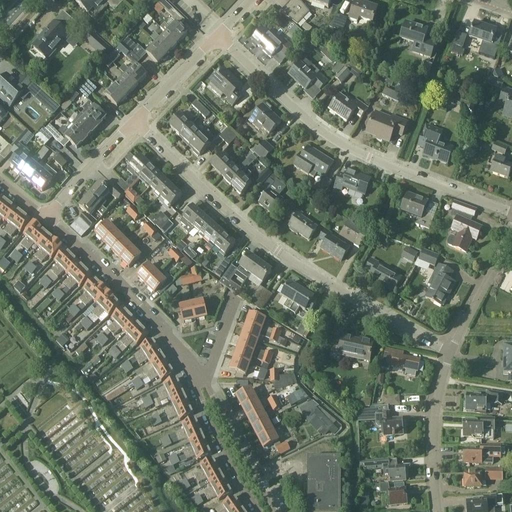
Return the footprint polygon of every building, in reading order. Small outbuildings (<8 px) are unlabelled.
[(122,4),(117,0),(78,0),(75,3),(88,15),(93,9),(96,12),(104,3),(114,12),(122,4)] [(166,35),(178,46),(187,36),(179,27),(184,21),(163,0),(159,4),(174,18),(172,20),(176,24),(171,30),(165,24),(160,29),(166,35)] [(279,11),(295,23),(303,13),(290,0),(279,11)] [(328,9),(331,0),(302,0),(302,1),(328,9)] [(372,25),(378,10),(356,2),(351,18),(372,25)] [(46,60),(63,41),(78,25),(64,12),(32,48),(46,60)] [(148,24),(152,21),(148,16),(144,20),(148,24)] [(342,32),(347,19),(337,16),(331,28),(342,32)] [(305,24),(301,28),(308,32),(311,28),(305,24)] [(430,59),(436,43),(425,40),(428,32),(406,24),(400,41),(415,45),(413,53),(430,59)] [(494,60),(500,43),(493,41),(497,32),(474,24),(469,39),(486,45),(482,56),(494,60)] [(298,29),(292,36),(299,43),(306,36),(298,29)] [(280,46),(263,30),(252,41),(253,42),(252,44),(256,48),(257,46),(271,59),(279,51),(284,56),(292,48),(285,41),(280,46)] [(312,30),(309,34),(316,39),(319,34),(312,30)] [(103,56),(110,49),(91,32),(85,40),(103,56)] [(457,33),(453,46),(463,49),(467,37),(457,33)] [(168,56),(178,46),(166,35),(161,40),(157,45),(168,56)] [(113,39),(109,44),(113,48),(118,42),(113,39)] [(123,44),(140,61),(146,54),(138,46),(136,48),(128,39),(123,44)] [(135,65),(140,61),(123,44),(120,47),(129,56),(127,57),(135,65)] [(158,66),(168,56),(157,45),(147,55),(158,66)] [(453,47),(451,53),(460,57),(463,50),(453,47)] [(326,49),(321,54),(333,65),(338,60),(326,49)] [(305,58),(312,64),(316,59),(308,53),(305,58)] [(314,100),(321,93),(319,91),(328,82),(303,58),(295,66),(297,68),(289,76),(314,100)] [(109,69),(112,65),(108,60),(104,64),(109,69)] [(338,74),(346,65),(343,62),(334,70),(338,74)] [(125,77),(136,88),(147,78),(136,67),(130,72),(124,66),(119,71),(125,77)] [(340,84),(350,74),(345,69),(335,79),(340,84)] [(232,108),(242,97),(237,92),(242,87),(224,70),(211,83),(228,99),(226,102),(232,108)] [(41,90),(23,75),(17,82),(8,74),(0,83),(0,91),(1,92),(0,93),(0,98),(11,108),(20,96),(23,98),(26,94),(33,100),(41,90)] [(127,98),(136,88),(125,77),(120,83),(115,87),(127,98)] [(502,89),(504,84),(491,79),(489,84),(502,89)] [(82,86),(92,95),(96,90),(87,81),(82,86)] [(418,95),(422,84),(416,82),(411,92),(418,95)] [(88,99),(92,95),(82,86),(79,90),(88,99)] [(117,108),(127,98),(115,87),(105,97),(117,108)] [(386,90),(384,95),(394,99),(393,102),(397,103),(398,101),(401,102),(402,97),(386,90)] [(511,121),(511,93),(504,91),(500,103),(508,105),(503,118),(511,121)] [(453,95),(449,104),(456,107),(459,98),(453,95)] [(352,106),(340,97),(329,112),(346,124),(354,113),(361,118),(367,109),(356,100),(352,106)] [(200,115),(205,110),(196,102),(191,106),(200,115)] [(469,102),(466,111),(472,113),(475,104),(469,102)] [(85,119),(97,131),(102,125),(101,125),(106,120),(89,103),(83,110),(89,115),(85,119)] [(269,136),(281,124),(263,107),(251,119),(269,136)] [(205,110),(200,115),(205,120),(210,115),(205,110)] [(392,120),(376,113),(367,134),(389,143),(394,132),(402,136),(407,123),(393,117),(392,120)] [(179,137),(190,126),(179,117),(169,127),(179,137)] [(92,136),(97,131),(85,119),(75,129),(86,140),(91,135),(92,136)] [(46,130),(45,131),(52,138),(53,137),(57,141),(61,137),(50,125),(46,130)] [(184,143),(184,142),(189,147),(200,136),(190,126),(179,137),(184,142),(184,143)] [(447,166),(453,149),(438,144),(442,132),(426,126),(419,145),(426,148),(423,157),(447,166)] [(66,138),(64,140),(61,137),(57,141),(65,148),(69,143),(76,150),(81,145),(82,146),(87,141),(86,140),(75,129),(70,134),(63,127),(59,131),(66,138)] [(48,143),(52,138),(45,131),(46,130),(43,128),(39,133),(48,143)] [(225,141),(232,133),(228,129),(220,137),(225,141)] [(21,175),(31,163),(26,159),(30,155),(23,149),(33,137),(29,133),(13,150),(4,160),(15,170),(14,170),(20,175),(21,175)] [(35,137),(44,147),(48,143),(39,133),(35,137)] [(232,133),(225,141),(228,145),(236,137),(232,133)] [(200,136),(189,147),(195,152),(194,153),(199,157),(200,157),(210,146),(200,136)] [(273,150),(266,143),(255,154),(263,161),(273,150)] [(505,156),(508,149),(495,144),(492,150),(505,156)] [(0,156),(4,160),(13,150),(9,146),(0,155),(0,156)] [(333,164),(308,148),(299,161),(297,160),(292,167),(307,177),(308,176),(313,180),(316,175),(323,179),(333,164)] [(252,164),(256,160),(252,155),(247,159),(252,164)] [(62,169),(66,165),(57,156),(53,160),(62,169)] [(220,177),(231,166),(221,156),(210,167),(220,177)] [(31,184),(41,172),(34,166),(39,161),(35,158),(31,163),(21,175),(26,179),(25,180),(31,184)] [(126,184),(130,189),(151,168),(141,158),(130,169),(135,174),(126,184)] [(508,181),(511,169),(511,168),(506,166),(507,164),(492,158),(490,165),(494,167),(491,175),(508,181)] [(231,187),(241,176),(231,166),(220,177),(231,187)] [(150,189),(161,178),(156,173),(157,173),(157,172),(154,168),(153,168),(152,169),(151,168),(140,179),(146,184),(150,189)] [(262,183),(271,174),(267,170),(258,179),(262,183)] [(41,172),(31,184),(36,189),(37,188),(42,193),(52,181),(41,172)] [(369,180),(349,172),(347,177),(338,174),(333,188),(341,191),(342,188),(363,196),(369,180)] [(241,176),(231,187),(241,197),(252,186),(241,176)] [(160,198),(171,188),(161,178),(150,189),(160,198)] [(272,216),(283,202),(269,191),(275,184),(269,179),(258,194),(263,198),(258,205),(272,216)] [(126,193),(130,189),(126,184),(121,180),(117,184),(126,193)] [(89,197),(99,206),(109,195),(117,202),(124,196),(111,185),(106,191),(99,186),(89,197)] [(171,188),(160,198),(171,209),(181,198),(171,188)] [(320,204),(326,193),(322,190),(316,201),(320,204)] [(136,203),(140,199),(136,194),(131,199),(136,203)] [(429,230),(434,216),(424,213),(428,203),(407,195),(400,213),(417,219),(415,225),(429,230)] [(328,196),(324,205),(330,207),(334,198),(328,196)] [(89,217),(99,206),(89,197),(79,208),(89,217)] [(0,213),(8,204),(1,198),(0,199),(0,213)] [(474,217),(476,210),(454,202),(452,208),(474,217)] [(6,222),(16,210),(8,204),(0,213),(0,221),(2,219),(6,222)] [(131,217),(136,211),(132,207),(127,213),(131,217)] [(308,242),(317,229),(300,218),(303,213),(294,207),(288,216),(294,220),(289,228),(290,229),(289,231),(297,236),(298,235),(308,242)] [(204,218),(193,208),(183,220),(193,230),(194,229),(204,218)] [(7,234),(23,215),(16,210),(6,222),(9,225),(4,232),(7,234)] [(136,211),(131,217),(135,221),(140,215),(136,211)] [(91,229),(96,224),(85,213),(80,218),(91,229)] [(23,215),(7,234),(11,237),(16,230),(20,233),(30,221),(23,215)] [(161,231),(169,222),(164,217),(161,221),(158,218),(153,223),(161,231)] [(80,218),(74,225),(84,235),(90,230),(91,229),(80,218)] [(214,227),(204,218),(194,229),(204,239),(214,227)] [(478,237),(481,229),(457,219),(451,232),(458,235),(452,249),(466,254),(474,235),(478,237)] [(169,222),(161,231),(165,235),(173,226),(169,222)] [(24,249),(41,230),(33,223),(23,236),(27,239),(21,246),(24,249)] [(104,244),(115,232),(107,224),(95,235),(104,244)] [(147,234),(153,228),(149,224),(142,230),(147,234)] [(225,236),(214,227),(204,239),(214,248),(224,236),(225,236)] [(153,228),(147,234),(151,238),(157,232),(153,228)] [(37,248),(48,236),(41,230),(24,249),(28,252),(34,245),(37,248)] [(341,263),(349,250),(330,237),(332,234),(326,230),(320,239),(326,243),(321,250),(341,263)] [(363,242),(368,234),(363,231),(358,239),(363,242)] [(112,252),(124,241),(115,232),(104,244),(112,252)] [(38,260),(54,241),(48,236),(37,248),(41,250),(35,257),(38,260)] [(236,246),(224,236),(214,248),(226,258),(236,246)] [(54,241),(38,260),(42,263),(47,256),(51,259),(61,248),(54,241)] [(120,260),(132,249),(124,241),(112,252),(120,260)] [(192,252),(193,252),(188,247),(184,252),(189,256),(192,252)] [(132,249),(120,260),(129,269),(140,258),(132,249)] [(173,259),(178,254),(174,250),(169,255),(173,259)] [(54,275),(72,257),(66,251),(54,262),(58,266),(51,272),(54,275)] [(14,261),(19,255),(16,252),(11,258),(14,261)] [(192,252),(189,256),(193,260),(197,256),(193,252),(192,252)] [(412,252),(407,261),(412,264),(417,254),(412,252)] [(436,268),(440,258),(423,252),(419,262),(436,268)] [(178,254),(173,259),(177,263),(182,258),(178,254)] [(19,255),(14,261),(18,264),(23,258),(19,255)] [(184,256),(181,260),(185,264),(189,261),(184,256)] [(68,275),(79,264),(72,257),(54,275),(57,278),(64,272),(68,275)] [(251,277),(260,264),(249,257),(240,269),(251,277)] [(221,278),(231,263),(225,259),(215,274),(221,278)] [(393,293),(401,280),(377,266),(379,263),(373,259),(366,271),(372,274),(369,279),(393,293)] [(28,272),(33,266),(30,264),(25,270),(28,272)] [(67,287),(84,270),(79,264),(68,275),(71,278),(64,284),(67,287)] [(263,285),(272,273),(260,264),(251,277),(263,285)] [(33,266),(28,272),(31,275),(36,269),(33,266)] [(146,285),(157,274),(149,266),(138,277),(146,285)] [(229,283),(238,271),(232,267),(223,278),(229,283)] [(441,308),(454,285),(448,282),(453,274),(439,267),(429,284),(433,286),(426,300),(441,308)] [(201,275),(199,269),(191,271),(192,276),(187,277),(189,286),(204,281),(203,275),(201,275)] [(84,270),(67,287),(70,290),(76,284),(80,288),(91,277),(84,270)] [(157,274),(146,285),(154,294),(166,284),(157,274)] [(43,286),(49,281),(45,278),(40,283),(43,286)] [(83,304),(101,287),(94,280),(83,291),(86,294),(80,300),(83,304)] [(49,281),(43,286),(46,289),(51,284),(49,281)] [(284,307),(290,311),(302,292),(290,285),(282,298),(287,302),(284,307)] [(95,304),(107,293),(101,287),(83,304),(86,306),(92,300),(95,304)] [(259,303),(267,292),(261,287),(253,299),(259,303)] [(55,299),(61,293),(58,290),(52,296),(55,299)] [(259,303),(256,308),(261,311),(273,295),(267,292),(259,303)] [(314,300),(302,292),(290,311),(296,314),(299,309),(306,313),(314,300)] [(61,293),(55,299),(59,302),(65,296),(61,293)] [(96,316),(113,299),(107,293),(95,304),(99,307),(93,313),(96,316)] [(113,299),(96,316),(99,319),(105,314),(108,317),(120,306),(113,299)] [(191,306),(195,321),(206,319),(202,303),(191,306)] [(72,315),(77,310),(74,306),(69,311),(72,315)] [(183,324),(195,321),(191,306),(179,309),(180,313),(183,324)] [(111,332),(129,315),(123,309),(111,320),(114,323),(108,329),(111,332)] [(124,333),(135,322),(129,315),(111,332),(114,335),(120,329),(124,333)] [(246,326),(262,332),(271,336),(279,338),(281,332),(274,330),(273,331),(263,327),(266,321),(250,316),(246,326)] [(58,334),(69,324),(64,319),(53,329),(58,334)] [(84,328),(89,322),(86,319),(81,325),(84,328)] [(303,338),(311,325),(305,321),(297,334),(303,338)] [(89,322),(84,328),(87,331),(92,326),(89,322)] [(124,345),(141,328),(135,322),(124,333),(127,336),(121,342),(124,345)] [(258,343),(262,332),(246,326),(242,337),(258,343)] [(141,328),(124,345),(127,348),(133,342),(137,346),(148,335),(141,328)] [(58,348),(66,342),(61,334),(53,340),(58,348)] [(100,344),(105,338),(102,335),(97,340),(100,344)] [(277,344),(279,338),(271,336),(269,341),(277,344)] [(360,342),(352,341),(353,338),(343,336),(341,343),(333,341),(330,357),(338,359),(338,356),(369,362),(373,342),(361,339),(360,342)] [(255,349),(258,343),(242,337),(238,348),(247,351),(271,360),(273,355),(266,352),(265,353),(255,349)] [(105,338),(100,344),(103,347),(108,342),(105,338)] [(138,361),(157,349),(152,341),(139,350),(142,354),(135,358),(138,361)] [(121,342),(115,349),(117,351),(124,345),(121,342)] [(79,356),(87,349),(84,345),(76,353),(79,356)] [(271,360),(247,351),(238,348),(234,359),(250,365),(252,359),(269,365),(271,360)] [(149,365),(162,357),(157,349),(138,361),(140,365),(146,361),(149,365)] [(417,372),(420,361),(402,358),(403,353),(389,350),(386,366),(417,372)] [(117,351),(112,357),(115,360),(121,355),(117,351)] [(149,378),(168,366),(162,357),(149,365),(153,371),(146,375),(149,378)] [(95,367),(100,361),(97,358),(91,364),(95,367)] [(245,377),(250,365),(234,359),(230,372),(245,377)] [(85,375),(93,369),(90,365),(82,372),(85,375)] [(130,366),(124,370),(127,374),(133,371),(130,366)] [(168,366),(149,378),(151,382),(157,378),(160,383),(174,374),(168,366)] [(261,369),(257,380),(264,380),(268,372),(267,372),(261,369)] [(279,377),(270,377),(270,383),(272,383),(275,391),(298,384),(296,377),(279,377)] [(159,398),(180,388),(176,379),(163,385),(165,391),(158,394),(159,398)] [(117,403),(128,398),(122,386),(112,391),(117,403)] [(171,403),(185,397),(180,388),(159,398),(161,403),(169,399),(171,403)] [(242,408),(255,401),(250,390),(236,398),(242,408)] [(302,390),(293,395),(298,405),(307,400),(302,390)] [(502,405),(503,394),(487,393),(487,396),(477,395),(476,397),(468,397),(467,412),(477,413),(477,415),(486,416),(487,401),(496,402),(496,405),(502,405)] [(167,416),(189,406),(185,397),(171,403),(173,409),(166,413),(167,416)] [(271,406),(278,402),(275,397),(268,401),(271,406)] [(383,406),(398,404),(398,397),(383,398),(383,406)] [(298,405),(295,406),(304,415),(309,412),(316,409),(307,400),(298,405)] [(247,418),(261,411),(255,401),(242,408),(247,418)] [(278,402),(271,406),(273,411),(281,407),(278,402)] [(189,406),(167,416),(169,420),(177,416),(179,421),(193,415),(189,406)] [(388,412),(388,407),(376,408),(377,425),(380,427),(381,427),(382,434),(384,434),(384,436),(402,436),(401,420),(391,420),(390,412),(388,412)] [(316,409),(309,412),(324,428),(330,423),(316,409)] [(362,417),(373,417),(372,409),(361,409),(362,417)] [(253,429),(266,422),(261,411),(247,418),(253,429)] [(178,439),(199,429),(195,419),(182,425),(184,431),(176,434),(178,439)] [(481,421),(481,423),(464,422),(464,438),(473,438),(474,440),(482,440),(483,432),(494,433),(494,421),(481,421)] [(258,439),(272,432),(266,422),(253,429),(258,439)] [(190,444),(203,438),(199,429),(178,439),(180,442),(188,439),(190,444)] [(272,432),(258,439),(264,450),(277,443),(272,432)] [(185,456),(207,446),(203,438),(190,444),(192,449),(183,452),(185,456)] [(280,456),(290,450),(286,443),(276,448),(280,456)] [(207,446),(185,456),(187,460),(196,456),(198,462),(211,456),(207,446)] [(501,458),(502,448),(482,447),(481,451),(464,450),(464,464),(481,464),(481,458),(501,458)] [(159,464),(166,461),(164,456),(157,459),(159,464)] [(280,472),(276,459),(264,462),(268,475),(280,472)] [(197,480),(218,468),(213,460),(200,467),(202,471),(195,476),(197,480)] [(341,511),(341,480),(341,460),(309,460),(308,511),(341,511)] [(210,484),(223,477),(218,468),(197,480),(199,484),(207,479),(210,484)] [(384,483),(405,482),(404,468),(389,468),(389,477),(384,478),(384,483)] [(481,489),(480,473),(474,473),(474,474),(465,474),(465,490),(481,489)] [(284,483),(289,480),(290,480),(288,475),(282,477),(282,478),(284,483)] [(206,498),(227,486),(223,477),(210,484),(212,489),(204,493),(206,498)] [(227,486),(206,498),(208,501),(217,497),(219,501),(232,494),(227,486)] [(389,491),(388,486),(380,486),(381,494),(386,494),(386,496),(389,496),(390,506),(392,506),(392,507),(397,507),(397,505),(408,504),(407,496),(405,496),(404,491),(395,492),(395,490),(389,491)] [(468,511),(486,511),(486,507),(500,506),(499,495),(493,496),(493,500),(467,502),(468,511)] [(232,511),(240,506),(234,498),(222,506),(226,511),(225,511),(232,511)] [(197,507),(200,511),(205,511),(216,506),(214,503),(208,506),(208,505),(202,509),(200,506),(197,507)]
